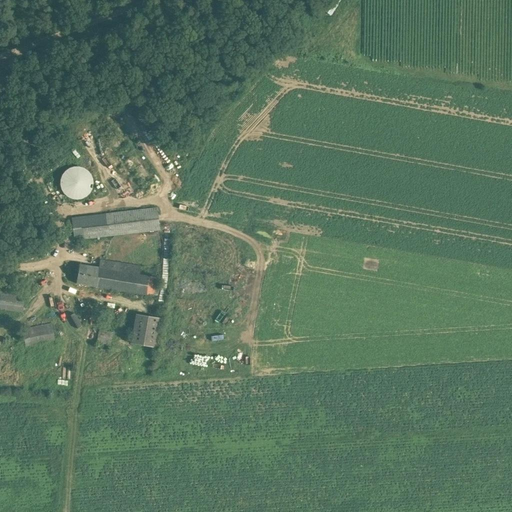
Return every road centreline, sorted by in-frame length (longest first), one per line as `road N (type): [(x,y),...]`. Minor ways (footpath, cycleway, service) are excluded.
road 1 (track): [(19,48),(15,123),(67,237),(57,287)]
road 2 (track): [(0,333),(21,327),(57,287),(88,341),(79,389)]
road 3 (unclassified): [(0,55),(146,0)]
road 4 (track): [(147,302),(57,287),(0,261)]
